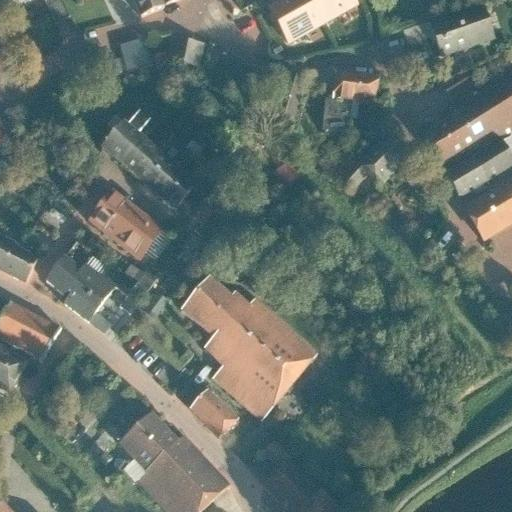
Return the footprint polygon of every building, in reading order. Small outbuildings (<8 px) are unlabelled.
[(42,0),(0,0),(0,4),(6,17),(42,0)] [(71,19),(61,0),(52,0),(45,3),(56,26),(71,19)] [(170,5),(167,0),(136,0),(143,16),(170,5)] [(310,0),(291,0),(270,12),(290,48),(326,27),(310,0)] [(357,0),(310,0),(326,27),(362,7),(357,0)] [(484,8),(431,26),(443,60),(495,42),(484,8)] [(206,45),(173,39),(169,61),(201,68),(206,45)] [(511,70),(453,108),(458,116),(423,137),(444,168),(478,147),(483,154),(511,135),(511,70)] [(353,75),(336,73),(334,101),(350,103),(353,75)] [(294,129),(307,81),(285,75),(277,103),(261,99),(255,117),(294,129)] [(370,76),(353,75),(350,103),(367,105),(370,76)] [(467,77),(443,90),(449,100),(473,87),(467,77)] [(125,121),(101,150),(176,213),(200,184),(184,171),(195,158),(185,149),(174,162),(167,156),(177,144),(167,135),(157,148),(140,134),(152,119),(140,109),(129,123),(125,121)] [(8,111),(0,118),(0,145),(22,125),(8,111)] [(386,136),(343,181),(355,192),(370,176),(380,186),(408,158),(386,136)] [(511,159),(503,144),(447,178),(460,200),(511,168),(511,159)] [(346,150),(326,172),(338,182),(358,160),(346,150)] [(277,170),(285,185),(301,177),(293,161),(277,170)] [(511,180),(464,208),(485,244),(511,228),(511,180)] [(164,231),(113,193),(88,225),(140,264),(164,231)] [(42,259),(6,241),(0,252),(0,272),(28,287),(42,259)] [(65,306),(88,324),(116,290),(86,267),(82,271),(64,259),(45,284),(68,303),(65,306)] [(153,289),(158,283),(148,275),(122,306),(134,316),(140,307),(155,319),(169,301),(153,289)] [(224,369),(213,382),(261,424),(320,358),(256,303),(251,308),(235,295),(232,299),(211,281),(181,313),(215,341),(205,353),(224,369)] [(62,329),(0,297),(0,336),(46,360),(62,329)] [(0,390),(10,396),(27,364),(0,348),(0,390)] [(239,420),(208,392),(189,413),(220,441),(239,420)] [(146,476),(138,485),(162,511),(203,511),(230,487),(187,440),(181,445),(152,414),(118,447),(146,476)] [(339,511),(288,461),(262,487),(287,511),(339,511)]
